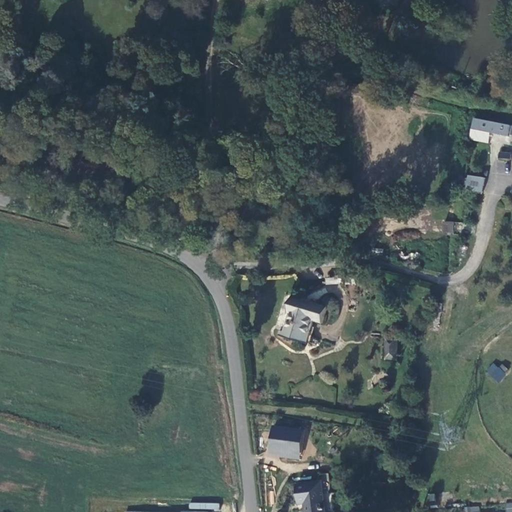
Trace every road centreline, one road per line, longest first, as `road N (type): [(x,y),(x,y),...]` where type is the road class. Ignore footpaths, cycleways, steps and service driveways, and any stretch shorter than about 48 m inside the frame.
road 1 (unclassified): [(0,211),(174,256),(213,288)]
road 2 (unclassified): [(213,288),(233,346),(253,511)]
road 3 (unclassified): [(343,253),(467,284),(492,214)]
road 4 (unclassified): [(213,288),(237,261),(343,253)]
